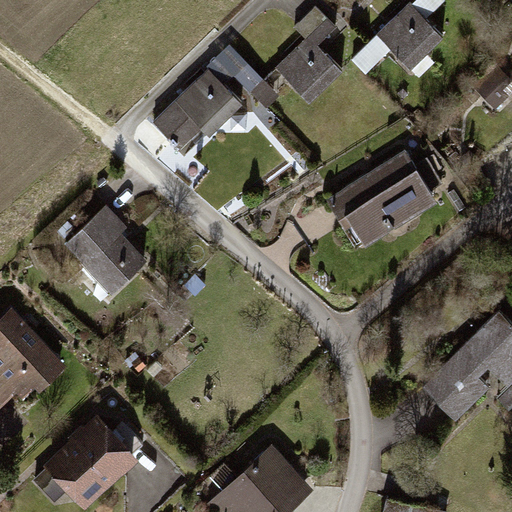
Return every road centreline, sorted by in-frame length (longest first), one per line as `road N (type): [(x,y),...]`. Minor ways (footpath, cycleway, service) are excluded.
road 1 (residential): [(341,335),(70,101)]
road 2 (residential): [(511,190),(341,335)]
road 3 (residential): [(350,511),(363,474),(362,400),(341,335)]
